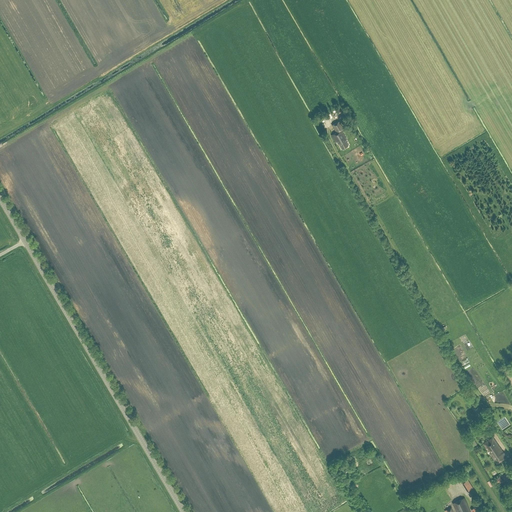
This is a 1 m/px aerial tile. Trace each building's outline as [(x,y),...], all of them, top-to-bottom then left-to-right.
[(342,149),(348,145),(345,140),(347,139),(341,129),(343,128),(339,121),(336,123),(336,122),(332,125),(336,132),(332,135),(336,142),(337,141),(342,149)] [(484,411),(479,404),(476,406),(476,405),(472,407),(475,412),(477,411),(479,415),(484,411)] [(491,453),(490,453),(497,463),(507,457),(504,452),(503,452),(493,437),(483,443),(488,451),(489,450),(491,453)] [(468,489),(473,487),(469,477),(464,479),(468,489)] [(470,511),(464,497),(453,503),(456,511),(470,511)]
